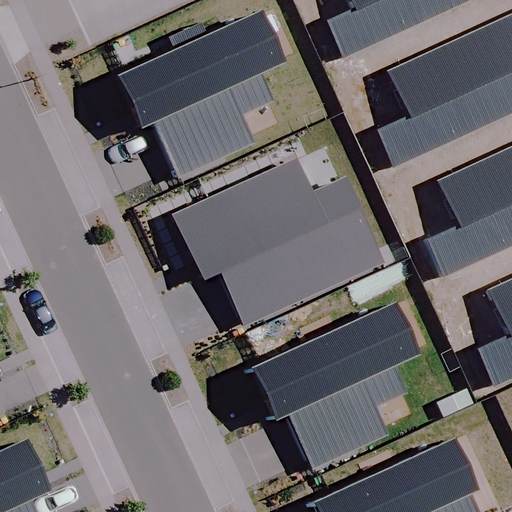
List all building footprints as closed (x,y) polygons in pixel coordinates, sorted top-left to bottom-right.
[(272,59),(249,9),(107,73),(131,124),(146,117),(173,176),(247,142),(234,115),(265,101),(250,69),(272,59)] [(290,158),(166,214),(195,277),(214,269),(238,322),(375,260),(337,177),(305,192),(290,158)] [(406,351),(383,301),(239,366),(262,417),(279,409),(305,467),(380,433),(368,406),(399,392),(385,361),(406,351)] [(14,436),(0,442),(0,511),(31,511),(23,495),(38,488),(14,436)] [(445,437),(301,502),(305,511),(474,511),(465,490),(469,489),(445,437)]
